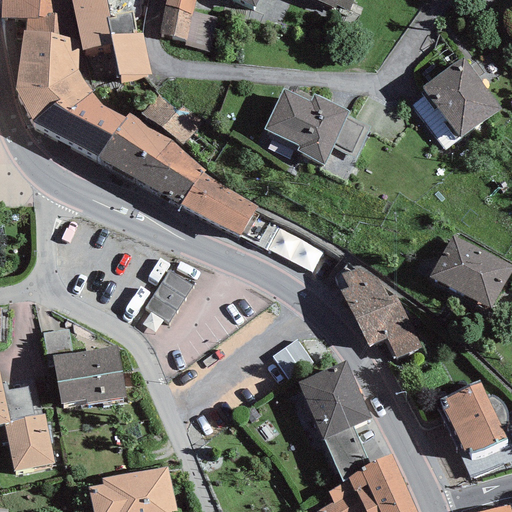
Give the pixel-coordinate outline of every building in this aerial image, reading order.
[(0,0),(1,18),(26,19),(25,31),(71,37),(75,37),(66,0),(0,0)] [(106,0),(70,0),(83,57),(113,49),(121,81),(151,75),(142,34),(111,35),(108,19),(110,19),(106,0)] [(196,0),(168,0),(159,39),(185,43),(185,47),(209,54),(217,19),(194,14),(196,0)] [(314,0),(335,9),(337,5),(349,10),(353,0),(314,0)] [(25,31),(23,31),(15,89),(34,122),(55,103),(66,112),(91,92),(77,70),(78,50),(71,37),(25,31)] [(501,107),(464,57),(422,88),(460,138),(501,107)] [(349,111),(313,95),(310,101),(284,89),(264,129),(298,146),(296,151),(324,164),(333,146),(346,116),(349,111)] [(101,105),(91,92),(66,112),(55,103),(34,122),(97,156),(125,117),(101,105)] [(171,140),(129,113),(125,117),(97,156),(96,158),(180,204),(203,173),(205,171),(171,140)] [(371,127),(346,116),(333,146),(357,157),(371,127)] [(256,207),(203,173),(180,204),(239,235),(256,207)] [(511,267),(511,265),(451,235),(429,278),(490,309),(511,267)] [(357,267),(341,275),(347,288),(340,291),(368,347),(386,338),(396,358),(420,346),(394,294),(387,298),(377,279),(357,267)] [(193,288),(169,273),(145,310),(168,325),(193,288)] [(54,366),(52,356),(72,352),(68,329),(42,334),(46,357),(48,367),(54,366)] [(72,352),(52,356),(54,366),(60,404),(85,400),(86,404),(125,397),(117,346),(72,352)] [(289,383),(314,367),(301,347),(276,364),(289,383)] [(324,440),(352,427),(371,419),(345,361),(297,382),(324,440)] [(0,424),(5,424),(10,423),(2,385),(0,376),(0,424)] [(506,439),(500,427),(507,424),(507,423),(508,421),(508,416),(507,412),(506,408),(505,405),(502,402),(497,398),(492,396),(488,398),(487,398),(478,381),(439,399),(463,449),(467,447),(471,455),(506,439)] [(6,384),(2,385),(10,423),(34,417),(27,386),(8,390),(6,384)] [(10,423),(5,424),(14,472),(54,464),(45,415),(34,417),(10,423)] [(352,427),(324,440),(342,481),(362,472),(360,468),(369,464),(352,427)] [(416,511),(391,454),(369,464),(360,468),(362,472),(342,481),(344,484),(328,493),(333,502),(316,511),(416,511)] [(102,485),(87,488),(91,511),(175,511),(166,465),(101,479),(102,485)]
